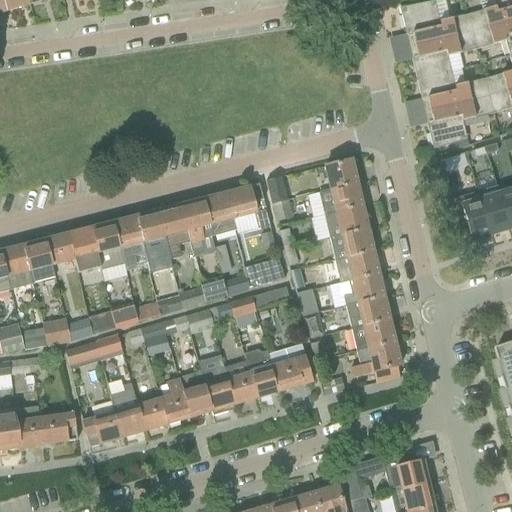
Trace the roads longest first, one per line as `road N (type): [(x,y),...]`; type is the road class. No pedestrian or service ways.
road 1 (unclassified): [(0,229),(385,135)]
road 2 (unclassified): [(88,511),(457,412)]
road 3 (unclassified): [(0,62),(352,7)]
road 4 (unclassified): [(432,317),(385,135)]
road 5 (unclassified): [(385,135),(352,7)]
